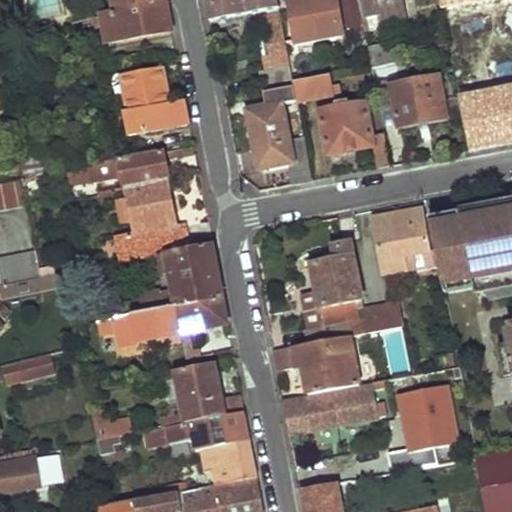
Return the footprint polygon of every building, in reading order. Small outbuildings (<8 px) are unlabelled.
[(116,0),(119,12),(170,2),(169,0),(116,0)] [(280,0),(209,0),(214,23),(282,10),(280,0)] [(344,31),(348,37),(368,34),(366,23),(362,23),(357,0),(293,0),(301,38),(344,31)] [(401,0),(361,0),(364,16),(403,8),(401,0)] [(175,30),(170,2),(119,12),(107,14),(112,43),(175,30)] [(511,62),(511,3),(495,6),(497,18),(449,28),(462,94),(492,89),(489,68),(511,62)] [(273,73),(264,74),(267,95),(296,90),(295,85),(286,33),(268,36),(273,73)] [(378,62),(396,59),(393,40),(375,44),(378,62)] [(441,76),(393,84),(388,63),(374,66),(379,96),(393,92),(401,127),(448,119),(441,76)] [(168,68),(126,76),(132,112),(175,103),(168,68)] [(295,85),(296,90),(299,107),(336,96),(331,76),(295,85)] [(294,162),(285,107),(299,107),(296,90),(267,95),(269,106),(249,109),(261,167),(286,163),(290,184),(312,180),(308,159),(294,162)] [(133,130),(134,136),(192,125),(188,101),(175,103),(132,112),(114,115),(118,132),(133,130)] [(330,154),(372,147),(376,168),(392,165),(386,133),(374,134),(367,101),(321,113),(330,154)] [(76,187),(125,178),(126,186),(171,178),(168,162),(197,156),(195,148),(55,174),(25,180),(26,190),(54,184),(54,187),(75,184),(76,187)] [(19,155),(25,180),(55,174),(49,151),(19,155)] [(186,224),(178,226),(171,178),(126,186),(135,236),(120,239),(124,261),(135,260),(169,252),(170,255),(192,251),(186,224)] [(26,190),(25,180),(0,184),(0,211),(29,206),(26,190)] [(511,201),(461,211),(462,215),(463,222),(500,215),(499,208),(511,205),(511,201)] [(511,205),(499,208),(500,215),(463,222),(462,215),(431,221),(445,295),(486,287),(503,284),(511,290),(511,205)] [(422,213),(376,220),(386,276),(410,272),(408,258),(430,253),(422,213)] [(143,300),(125,303),(127,317),(178,308),(225,300),(215,247),(192,251),(170,255),(169,252),(135,260),(139,271),(155,269),(157,277),(170,273),(174,292),(160,296),(159,291),(142,295),(143,300)] [(312,269),(318,295),(303,299),(308,334),(306,334),(308,349),(352,341),(379,337),(375,314),(358,318),(356,308),(364,306),(353,248),(334,250),(337,264),(312,269)] [(0,287),(44,279),(39,254),(0,261),(0,287)] [(511,290),(503,284),(486,287),(488,297),(511,292),(511,290)] [(225,300),(178,308),(184,335),(230,327),(225,300)] [(127,317),(116,319),(121,347),(184,335),(178,308),(127,317)] [(379,337),(402,333),(399,309),(375,314),(379,337)] [(185,345),(188,361),(213,357),(211,340),(185,345)] [(308,349),(275,354),(279,374),(298,371),(302,401),(361,391),(352,341),(308,349)] [(55,375),(51,357),(1,368),(5,386),(55,375)] [(186,426),(246,414),(243,397),(222,400),(217,366),(177,373),(186,426)] [(177,373),(164,376),(174,428),(186,426),(177,373)] [(302,401),(285,405),(291,441),(381,423),(374,389),(361,391),(302,401)] [(446,390),(398,400),(409,459),(457,449),(446,390)] [(92,417),(97,443),(115,440),(110,414),(92,417)] [(178,448),(209,441),(211,452),(252,444),(246,414),(186,426),(152,433),(154,444),(176,440),(178,448)] [(259,479),(252,444),(211,452),(217,488),(259,479)] [(386,450),(355,458),(360,478),(392,470),(386,450)] [(511,511),(511,453),(475,461),(484,511),(511,511)] [(58,485),(54,459),(37,462),(45,488),(58,485)] [(0,466),(0,495),(45,488),(37,462),(18,464),(0,466)] [(209,479),(161,490),(163,498),(195,492),(210,489),(209,479)] [(264,511),(259,479),(217,488),(210,489),(195,492),(199,511),(264,511)] [(351,503),(373,500),(369,481),(347,486),(351,503)] [(301,494),(304,511),(344,511),(340,487),(301,494)] [(199,511),(195,492),(163,498),(109,509),(96,511),(95,511),(199,511)]
